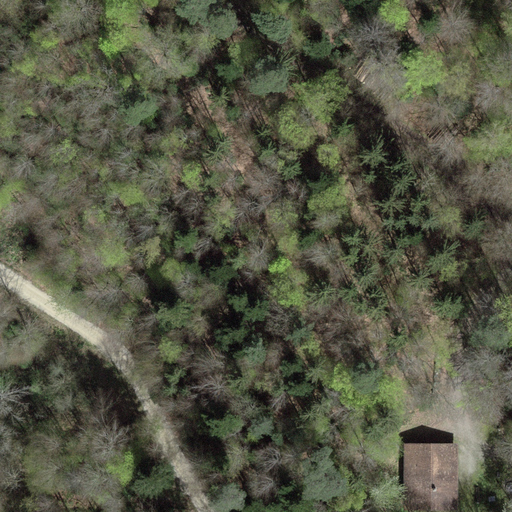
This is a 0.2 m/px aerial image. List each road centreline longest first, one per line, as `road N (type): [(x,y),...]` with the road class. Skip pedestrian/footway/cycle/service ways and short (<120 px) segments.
road 1 (track): [(214,0),(511,215)]
road 2 (track): [(204,511),(135,375),(0,271)]
road 3 (track): [(461,505),(458,342),(472,305),(511,253)]
